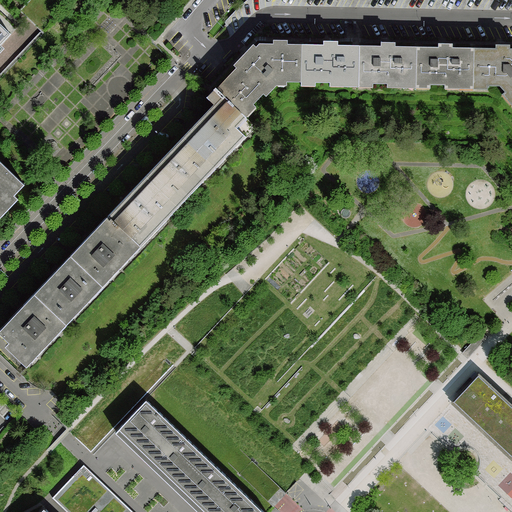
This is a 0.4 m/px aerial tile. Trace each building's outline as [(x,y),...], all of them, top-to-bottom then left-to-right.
[(0,49),(2,48),(0,45),(0,43),(8,36),(0,28),(0,49)] [(275,81),(302,82),(303,45),(260,44),(217,89),(220,91),(244,115),(275,81)] [(359,84),(359,46),(303,45),(302,82),(359,84)] [(416,85),(417,47),(359,46),(359,84),(416,85)] [(474,86),(475,49),(417,47),(416,85),(474,86)] [(511,49),(475,49),(474,86),(500,86),(511,99),(511,49)] [(239,121),(244,115),(220,91),(214,97),(239,121)] [(234,125),(239,121),(214,97),(210,101),(217,107),(187,139),(216,168),(246,136),(234,125)] [(149,179),(179,207),(216,168),(187,139),(149,179)] [(0,215),(17,198),(15,195),(25,185),(0,161),(0,215)] [(111,217),(141,247),(179,207),(149,179),(111,217)] [(73,257),(103,286),(141,247),(111,217),(73,257)] [(37,296),(67,324),(103,286),(73,257),(37,296)] [(28,364),(67,324),(37,296),(1,333),(10,342),(7,344),(28,364)] [(461,348),(471,357),(490,338),(480,329),(461,348)] [(452,405),(511,462),(511,402),(481,372),(453,401),(450,404),(452,405)] [(147,399),(119,428),(149,455),(176,427),(147,399)] [(204,454),(176,427),(149,455),(178,482),(204,454)] [(149,455),(119,428),(116,432),(200,511),(208,511),(206,509),(178,482),(149,455)] [(233,481),(204,454),(178,482),(206,509),(233,481)] [(240,474),(257,490),(275,506),(281,500),(287,493),(253,461),(240,474)] [(53,498),(68,511),(133,511),(84,465),(53,498)] [(265,511),(250,497),(233,481),(206,509),(208,511),(265,511)] [(257,490),(250,497),(265,511),(269,511),(275,506),(257,490)]
